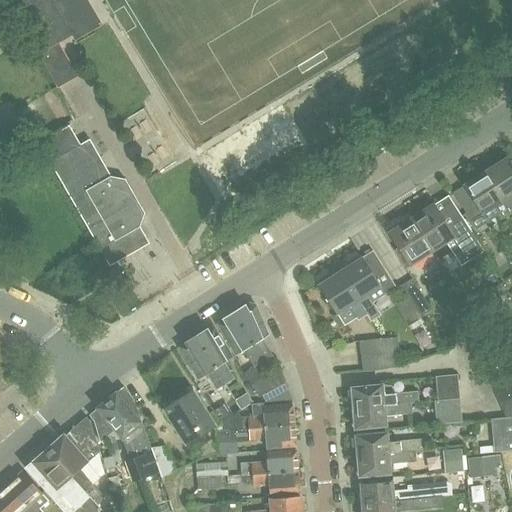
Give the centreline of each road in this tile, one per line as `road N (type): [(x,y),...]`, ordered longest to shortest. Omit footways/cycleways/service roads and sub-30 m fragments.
road 1 (residential): [(258,271),(511,111)]
road 2 (residential): [(325,511),(310,386),(258,271)]
road 3 (residential): [(92,382),(258,271)]
road 4 (residential): [(92,382),(48,335),(0,304)]
road 5 (residential): [(0,461),(92,382)]
